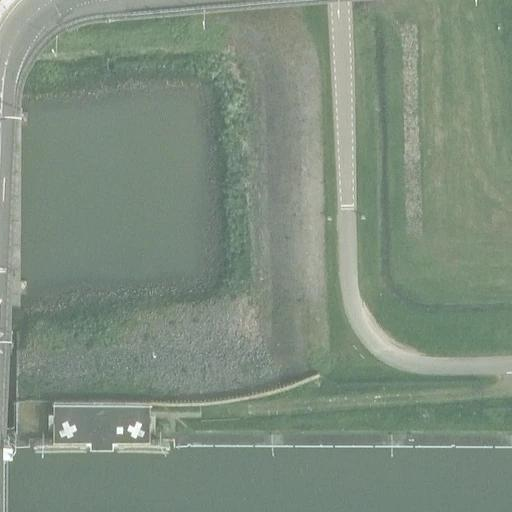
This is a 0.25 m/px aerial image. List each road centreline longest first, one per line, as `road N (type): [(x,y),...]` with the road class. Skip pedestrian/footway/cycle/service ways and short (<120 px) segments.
road 1 (unclassified): [(346,215),(350,302),(371,341),(403,361),(511,362)]
road 2 (unclassified): [(346,215),(339,0)]
